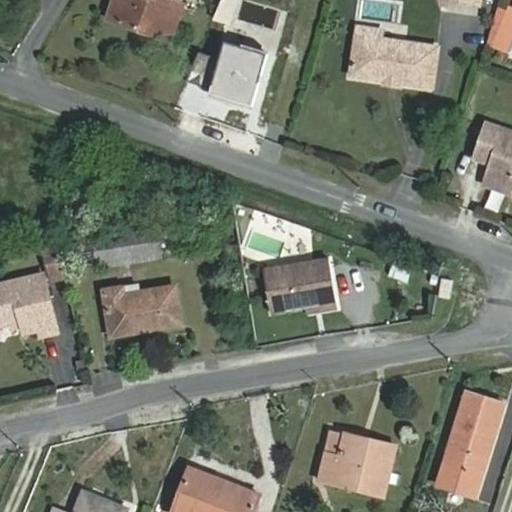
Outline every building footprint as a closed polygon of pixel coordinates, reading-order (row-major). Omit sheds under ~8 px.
[(114,0),(108,20),(170,41),(183,3),(174,0),(114,0)] [(511,47),(511,6),(509,5),(492,47),(509,54),(511,47)] [(382,32),(358,28),(352,75),(384,80),(385,75),(402,77),(401,82),(432,87),(438,48),(381,40),(382,32)] [(211,94),(253,106),(269,54),(243,46),(241,52),(224,47),(221,58),(200,52),(187,81),(212,88),(211,94)] [(180,95),(175,108),(207,121),(212,109),(180,95)] [(511,131),(487,123),(475,158),(491,164),(486,178),(511,187),(511,131)] [(511,189),(511,187),(486,178),(484,184),(511,193),(511,189)] [(156,226),(72,241),(77,270),(161,255),(156,226)] [(74,284),(68,254),(53,256),(58,287),(74,284)] [(334,260),(268,270),(274,314),(324,306),(325,312),(342,310),(334,260)] [(405,281),(409,268),(391,263),(387,276),(405,281)] [(47,342),(64,339),(53,281),(0,290),(0,330),(28,325),(30,338),(46,335),(47,342)] [(139,285),(104,290),(111,336),(182,325),(176,286),(141,292),(139,285)] [(505,404),(468,392),(445,462),(482,474),(505,404)] [(362,438),(347,434),(347,436),(335,433),(329,455),(328,454),(321,481),(383,496),(393,453),(360,445),(362,438)] [(254,511),(261,496),(190,469),(173,511),(254,511)] [(126,511),(128,510),(85,492),(76,511),(64,511),(56,508),(54,511),(126,511)]
